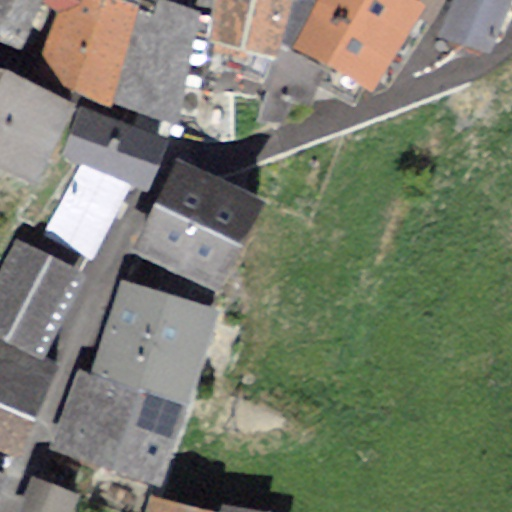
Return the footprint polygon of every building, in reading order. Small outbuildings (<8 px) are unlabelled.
[(50,3),(42,0),(0,0),(0,33),(28,47),(50,3)] [(109,91),(140,3),(130,0),(49,0),(60,4),(38,66),(109,91)] [(165,0),(160,0),(157,9),(140,3),(109,91),(173,113),(198,10),(165,0)] [(219,0),(215,31),(278,44),(292,0),(219,0)] [(321,0),(299,41),(372,82),(417,0),(321,0)] [(507,0),(457,0),(448,26),(491,42),(507,0)] [(319,65),(282,53),(265,106),(285,113),(292,91),(309,97),(319,65)] [(0,156),(36,172),(65,105),(0,76),(0,156)] [(157,141),(82,106),(61,150),(79,159),(43,234),(89,256),(124,183),(134,188),(157,141)] [(257,200),(182,160),(135,248),(210,288),(257,200)] [(20,243),(0,282),(0,284),(61,314),(81,272),(20,243)] [(215,305),(122,278),(94,373),(184,403),(215,305)] [(0,328),(44,350),(61,314),(0,284),(0,328)] [(48,364),(0,344),(0,445),(13,451),(48,364)] [(184,403),(94,373),(79,369),(54,446),(159,480),(184,403)] [(66,511),(72,496),(36,483),(25,511),(66,511)] [(198,511),(156,501),(153,511),(198,511)]
